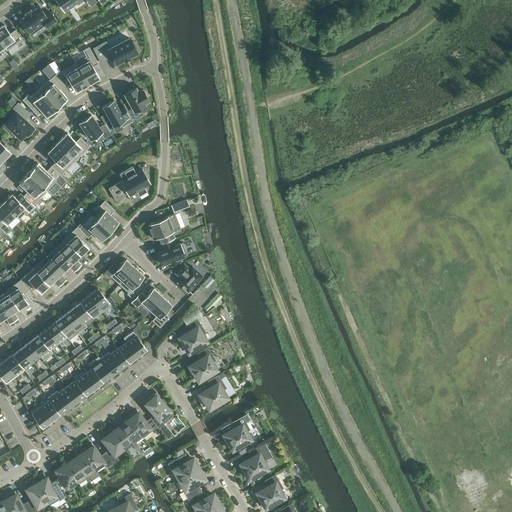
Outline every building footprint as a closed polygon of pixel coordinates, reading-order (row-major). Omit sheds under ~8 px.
[(57,0),(64,10),(78,0),(57,0)] [(44,23),(47,27),(57,20),(50,11),(46,15),(38,4),(31,9),(30,9),(25,13),(26,13),(18,18),(29,33),(44,23)] [(0,40),(5,48),(7,50),(17,43),(9,33),(10,33),(4,24),(0,26),(0,40)] [(9,33),(17,43),(18,45),(24,41),(15,29),(10,33),(9,33)] [(102,51),(98,44),(92,48),(100,62),(106,58),(105,57),(110,54),(116,63),(123,58),(124,58),(129,55),(136,51),(135,49),(137,48),(133,41),(132,42),(128,36),(107,48),(102,51)] [(86,56),(75,62),(88,85),(99,78),(93,66),(99,63),(89,46),(82,50),(86,56)] [(54,60),(49,63),(53,69),(57,65),(54,60)] [(88,85),(75,62),(56,73),(64,85),(70,81),(76,91),(88,85)] [(40,88),(57,107),(67,98),(59,89),(64,85),(56,73),(40,88)] [(124,93),(130,103),(125,106),(133,120),(139,117),(136,111),(145,105),(144,103),(149,100),(143,90),(141,90),(139,87),(136,89),(135,87),(124,93)] [(47,116),(57,107),(40,88),(30,97),(27,94),(22,99),(37,115),(42,111),(47,116)] [(118,108),(113,99),(102,105),(114,126),(120,123),(122,127),(132,121),(123,105),(118,108)] [(18,102),(12,109),(16,112),(5,123),(6,124),(3,127),(9,133),(12,130),(21,138),(26,133),(28,134),(34,128),(25,119),(30,114),(22,106),(19,103),(18,102)] [(105,113),(100,116),(104,122),(108,119),(105,113)] [(90,139),(95,136),(102,132),(105,137),(111,134),(104,124),(99,127),(91,114),(79,122),(80,122),(82,126),(83,127),(81,128),(86,135),(87,134),(90,139)] [(67,133),(57,142),(75,160),(90,146),(80,137),(75,141),(67,133)] [(0,141),(0,158),(2,161),(10,152),(11,152),(0,141)] [(56,161),(51,165),(61,175),(75,160),(57,142),(47,152),(56,161)] [(61,175),(51,165),(46,170),(38,162),(37,163),(36,163),(32,167),(32,168),(28,172),(47,190),(47,189),(61,175)] [(147,192),(144,186),(150,183),(145,174),(143,175),(140,171),(143,169),(142,169),(136,173),(132,166),(120,173),(123,180),(109,188),(116,200),(123,196),(122,195),(127,192),(129,195),(136,191),(139,196),(147,192)] [(34,204),(47,190),(28,172),(24,177),(23,176),(19,180),(20,181),(19,183),(28,191),(24,195),(34,204)] [(33,205),(34,204),(24,195),(23,196),(24,197),(20,201),(12,193),(4,201),(20,218),(25,213),(27,214),(35,206),(33,205)] [(95,217),(110,231),(118,222),(110,214),(115,209),(105,200),(99,205),(103,208),(95,217)] [(0,220),(0,227),(6,234),(12,228),(8,224),(16,216),(19,219),(20,218),(4,201),(0,204),(0,217),(1,219),(0,220)] [(158,238),(160,244),(175,238),(173,232),(181,229),(175,214),(166,218),(166,219),(148,226),(150,229),(148,230),(151,237),(153,236),(154,240),(158,238)] [(108,233),(110,231),(95,217),(87,226),(84,223),(79,228),(87,236),(86,236),(88,237),(93,232),(101,240),(103,238),(105,239),(110,234),(108,233)] [(82,240),(86,236),(87,236),(79,228),(77,226),(64,238),(80,255),(88,247),(82,240)] [(57,245),(78,268),(81,264),(76,259),(80,255),(64,238),(57,245)] [(162,250),(158,251),(159,253),(156,254),(160,263),(162,262),(163,264),(170,261),(171,264),(180,260),(179,257),(187,254),(182,242),(174,245),(172,240),(160,245),(162,250)] [(49,253),(65,270),(69,266),(74,271),(78,268),(57,245),(56,246),(49,253)] [(60,274),(65,270),(49,253),(41,260),(62,283),(66,279),(60,274)] [(110,276),(119,284),(135,267),(125,258),(118,267),(113,272),(110,276)] [(33,268),(49,285),(53,281),(58,286),(62,283),(41,260),(33,268)] [(109,277),(110,276),(113,272),(118,267),(113,263),(104,273),(109,277)] [(175,273),(181,278),(177,282),(188,292),(203,276),(192,266),(190,268),(184,263),(175,273)] [(144,275),(135,267),(119,284),(128,292),(127,293),(132,298),(142,288),(137,283),(144,275)] [(25,276),(20,279),(28,290),(34,285),(41,292),(49,285),(33,268),(25,276)] [(210,276),(202,284),(207,288),(214,280),(210,276)] [(28,290),(20,279),(15,283),(5,290),(7,291),(9,293),(19,309),(28,302),(23,294),(28,290)] [(98,287),(89,294),(102,311),(111,304),(98,287)] [(137,306),(141,301),(150,309),(162,296),(153,287),(146,296),(141,291),(132,301),(137,306)] [(0,299),(14,321),(18,318),(14,312),(19,309),(9,293),(7,291),(0,295),(0,299)] [(222,296),(218,292),(204,308),(208,312),(222,296)] [(89,294),(80,301),(80,302),(81,302),(92,316),(92,317),(93,318),(102,311),(89,294)] [(169,317),(164,312),(172,304),(162,296),(150,309),(157,314),(152,320),(160,327),(169,317)] [(0,319),(0,320),(5,317),(9,324),(14,321),(0,299),(0,319)] [(80,302),(72,308),(83,323),(84,323),(84,322),(92,317),(92,316),(81,302),(80,302)] [(72,308),(64,315),(78,333),(87,326),(84,322),(84,323),(83,323),(72,308)] [(187,325),(190,331),(181,337),(178,338),(185,349),(187,348),(189,352),(207,341),(202,334),(206,332),(197,319),(203,315),(199,308),(183,318),(187,325)] [(64,315),(55,321),(67,336),(66,336),(69,340),(78,333),(64,315)] [(55,321),(47,328),(58,343),(66,336),(55,321)] [(47,328),(38,335),(49,349),(50,349),(58,343),(47,328)] [(123,337),(126,341),(127,341),(138,355),(147,349),(133,330),(123,337)] [(38,335),(30,341),(41,356),(40,356),(43,360),(44,359),(52,353),(53,352),(50,349),(49,349),(38,335)] [(30,341),(21,348),(32,362),(40,356),(41,356),(30,341)] [(126,341),(118,347),(129,362),(138,355),(127,341),(126,341)] [(109,354),(120,368),(129,362),(118,347),(110,354),(109,354)] [(197,377),(199,380),(217,370),(212,362),(216,360),(207,347),(197,354),(200,360),(191,365),(188,367),(195,378),(197,377)] [(13,354),(24,369),(32,362),(21,348),(13,354)] [(112,375),(120,368),(109,354),(110,354),(108,352),(100,358),(99,358),(112,375)] [(24,369),(12,354),(3,360),(15,376),(24,369)] [(89,363),(92,367),(103,381),(112,375),(99,358),(100,358),(98,356),(89,363)] [(15,376),(3,360),(0,362),(0,374),(6,383),(15,376)] [(83,373),(95,388),(103,382),(92,367),(84,373),(83,373)] [(73,378),(74,380),(75,380),(86,394),(95,388),(83,373),(84,373),(82,371),(73,378)] [(201,393),(198,394),(205,406),(207,404),(209,408),(227,397),(222,390),(226,388),(220,379),(226,375),(224,371),(207,381),(210,387),(201,393)] [(75,380),(74,380),(66,386),(77,401),(86,394),(75,380)] [(77,401),(66,386),(58,393),(69,407),(77,401)] [(57,391),(47,397),(60,414),(69,407),(58,393),(57,391)] [(150,400),(146,403),(155,414),(150,418),(159,429),(164,424),(163,423),(173,415),(169,410),(158,397),(159,396),(156,392),(148,399),(150,400)] [(60,414),(47,397),(39,404),(51,420),(60,414)] [(51,420),(39,404),(30,411),(42,427),(51,420)] [(137,409),(127,417),(141,435),(141,434),(144,438),(153,431),(154,433),(159,429),(150,418),(145,422),(139,413),(137,409)] [(229,423),(232,430),(225,434),(225,433),(222,435),(229,446),(230,445),(233,449),(241,444),(242,446),(250,441),(249,440),(251,439),(247,431),(250,429),(246,422),(248,421),(249,417),(247,413),(229,423)] [(127,421),(120,426),(132,441),(131,442),(133,445),(136,442),(134,440),(141,435),(127,417),(125,418),(127,421)] [(112,428),(110,430),(123,447),(131,442),(132,441),(120,426),(114,431),(112,428)] [(110,430),(101,437),(103,440),(104,440),(110,449),(105,452),(113,463),(118,459),(115,454),(123,447),(110,430)] [(0,435),(0,451),(2,455),(9,451),(0,435)] [(92,443),(82,450),(93,468),(94,468),(103,461),(107,467),(113,463),(105,452),(100,456),(94,447),(92,443)] [(245,476),(247,475),(249,478),(268,468),(263,461),(267,459),(259,445),(248,452),(252,458),(242,463),(239,464),(245,476)] [(82,454),(75,458),(84,474),(83,474),(86,478),(89,476),(92,480),(99,475),(94,468),(93,468),(82,450),(80,451),(82,454)] [(196,463),(193,458),(188,461),(187,460),(188,459),(185,453),(168,463),(172,471),(174,470),(180,479),(200,467),(198,462),(196,463)] [(66,460),(64,462),(76,479),(78,483),(86,478),(83,474),(84,474),(75,458),(68,463),(66,460)] [(57,472),(52,475),(54,478),(64,494),(68,492),(66,490),(76,484),(74,481),(76,479),(64,462),(54,468),(57,472)] [(200,467),(180,479),(186,490),(184,491),(188,498),(202,490),(198,483),(205,479),(202,474),(204,473),(201,468),(200,467)] [(262,504),(264,503),(266,507),(284,497),(280,489),(283,487),(276,474),(265,480),(268,486),(259,492),(258,491),(256,493),(262,504)] [(47,478),(37,484),(46,500),(49,504),(61,496),(64,494),(54,478),(49,481),(47,478)] [(33,499),(27,502),(32,511),(35,511),(39,510),(37,506),(46,500),(37,484),(27,489),(33,499)] [(202,490),(188,498),(192,506),(194,505),(198,511),(204,511),(221,503),(218,498),(217,499),(214,494),(206,498),(202,491),(202,490)] [(15,491),(4,497),(12,511),(21,511),(24,511),(25,511),(32,511),(27,502),(21,505),(16,495),(17,495),(15,491)] [(111,509),(107,511),(131,511),(134,510),(139,508),(132,493),(118,499),(121,505),(111,510),(111,509)] [(4,501),(0,502),(0,511),(12,511),(4,497),(2,498),(4,501)] [(297,511),(292,502),(281,509),(282,511),(297,511)] [(224,511),(223,509),(224,509),(221,503),(204,511),(224,511)]
